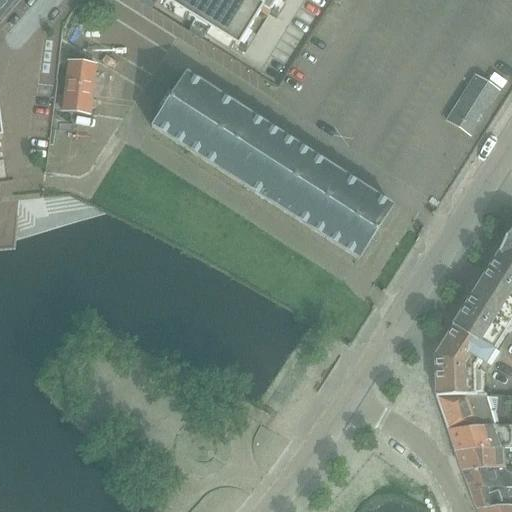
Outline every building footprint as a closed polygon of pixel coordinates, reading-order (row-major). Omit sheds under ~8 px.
[(0,0),(0,18),(10,6),(2,0),(0,0)] [(152,0),(243,56),(277,0),(152,0)] [(60,113),(91,117),(97,65),(67,61),(60,113)] [(151,128),(342,251),(358,261),(392,208),(185,75),(151,128)] [(446,122),(470,137),(498,92),(474,77),(446,122)] [(511,243),(505,254),(439,358),(441,397),(440,397),(440,399),(489,398),(489,396),(479,395),(479,369),(483,361),(491,366),(500,353),(492,348),(511,315),(511,243)] [(511,399),(489,398),(440,399),(451,432),(497,428),(511,427),(511,399)] [(511,450),(511,427),(497,428),(451,432),(459,453),(511,450)] [(511,450),(459,453),(465,472),(484,471),(501,471),(501,473),(511,473),(511,450)] [(484,471),(465,472),(473,491),(511,489),(511,473),(501,473),(501,471),(484,471)] [(511,489),(473,491),(480,510),(511,509),(511,508),(511,489)]
